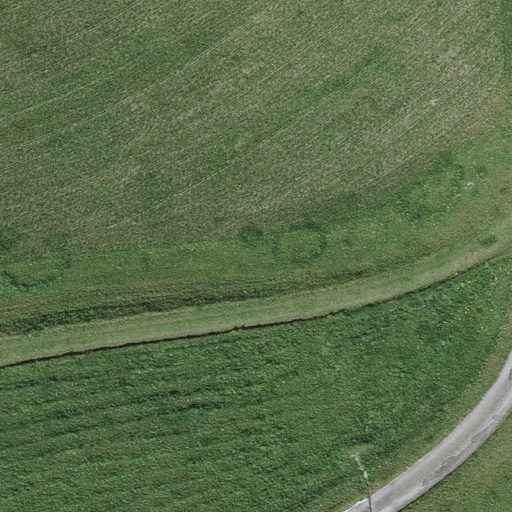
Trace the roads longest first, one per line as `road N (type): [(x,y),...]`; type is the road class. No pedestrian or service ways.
road 1 (track): [(0,364),(356,307),(511,237)]
road 2 (track): [(511,377),(453,453),(362,511)]
